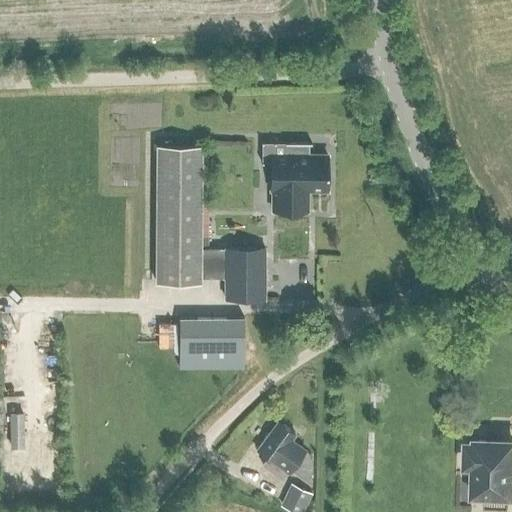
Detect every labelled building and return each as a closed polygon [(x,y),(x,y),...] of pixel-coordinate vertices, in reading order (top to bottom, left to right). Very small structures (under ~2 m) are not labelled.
[(311,144),(311,143),(285,142),(285,154),(271,154),(271,189),(273,189),(273,210),(307,210),(307,189),(327,190),(327,155),(309,155),(309,144),(311,144)] [(225,277),(225,298),(265,298),(265,248),(200,248),(201,145),(156,145),(156,282),(200,282),(200,277),(225,277)] [(244,367),(244,318),(179,318),(179,367),(244,367)] [(267,433),(254,450),(266,459),(260,466),(279,480),(285,473),(286,475),(303,452),(289,441),(294,435),(278,423),(269,435),(267,433)] [(464,465),(472,465),(470,496),(483,497),(483,506),(506,508),(506,494),(510,495),(511,455),(511,440),(473,439),(473,443),(465,443),(464,465)] [(302,511),(312,493),(290,483),(280,505),(294,511),(302,511)]
